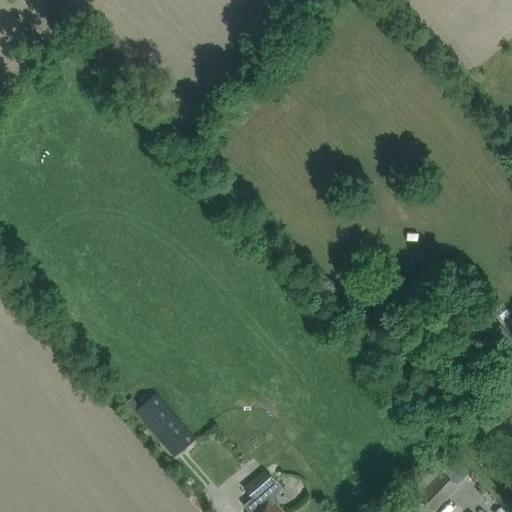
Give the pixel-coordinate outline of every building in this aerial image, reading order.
[(491,316),(479,327),(511,366),(511,341),(508,337),(491,316)] [(194,440),(155,394),(136,410),(175,457),(194,440)] [(442,471),(455,483),(468,469),(447,450),(434,464),(442,471)] [(433,511),(457,485),(455,483),(442,471),(440,473),(431,464),(403,493),(418,507),(415,511),(416,511),(433,511)] [(282,511),(271,498),(281,489),(265,470),(243,488),(251,498),(242,505),(248,511),(282,511)]
